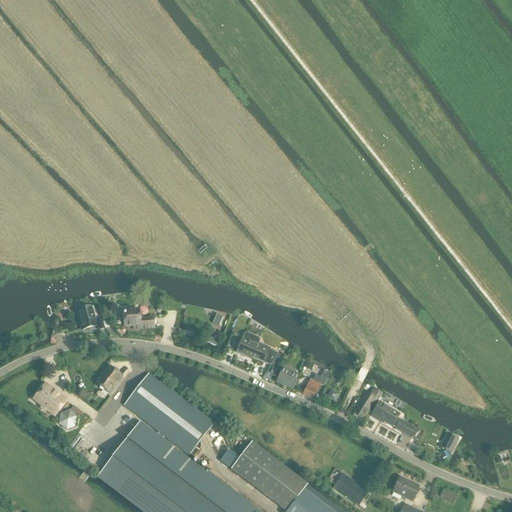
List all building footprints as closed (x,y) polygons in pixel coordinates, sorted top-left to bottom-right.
[(93,307),(87,309),(76,311),(79,324),(81,331),(99,326),(100,330),(109,328),(101,320),(98,320),(93,307)] [(140,320),(139,311),(123,312),(125,327),(134,327),(134,330),(153,329),(153,319),(140,320)] [(271,365),(278,354),(269,350),(270,349),(259,344),(260,342),(259,339),(248,334),(245,335),(236,354),(252,360),(252,359),(263,363),(264,363),(271,366),(271,365)] [(205,335),(202,341),(217,347),(220,339),(215,337),(214,339),(213,338),(205,335)] [(278,354),(271,365),(272,366),(273,367),(281,356),(280,356),(278,354)] [(109,394),(121,377),(109,367),(96,384),(109,394)] [(277,370),(273,368),(272,368),(270,373),(269,374),(275,376),(278,370),(277,370)] [(293,390),(299,376),(283,369),(277,383),(293,390)] [(310,380),(303,395),(312,400),(317,391),(320,385),(323,387),(324,385),(330,374),(324,371),(321,378),(315,375),(313,381),(310,380)] [(149,375),(124,407),(188,456),(212,424),(149,375)] [(55,417),(67,402),(46,384),(33,400),(50,413),(55,417)] [(372,410),(379,397),(381,394),(373,388),(369,395),(366,393),(354,415),(363,421),(370,409),(372,410)] [(82,398),(88,402),(92,397),(85,393),(82,398)] [(392,427),(399,415),(380,403),(372,417),(379,422),(380,420),(392,427)] [(67,430),(77,427),(77,417),(69,410),(60,414),(59,424),(67,430)] [(413,440),(418,431),(401,421),(396,430),(413,440)] [(129,501),(143,511),(259,511),(207,472),(206,473),(140,422),(98,477),(129,501)] [(448,434),(443,443),(453,448),(458,439),(448,434)] [(250,444),(230,471),(239,477),(260,449),(251,443),(250,444)] [(359,506),(361,504),(368,492),(342,474),(333,488),(359,505),(359,506)] [(412,503),(419,487),(400,478),(393,493),(412,503)]
